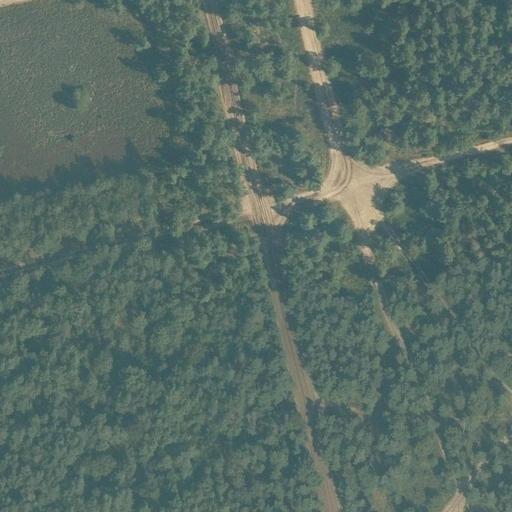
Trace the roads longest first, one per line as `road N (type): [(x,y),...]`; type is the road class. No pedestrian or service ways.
road 1 (track): [(311,0),(399,337),(444,432),(466,511)]
road 2 (track): [(336,511),(212,0)]
road 3 (track): [(0,280),(355,183)]
